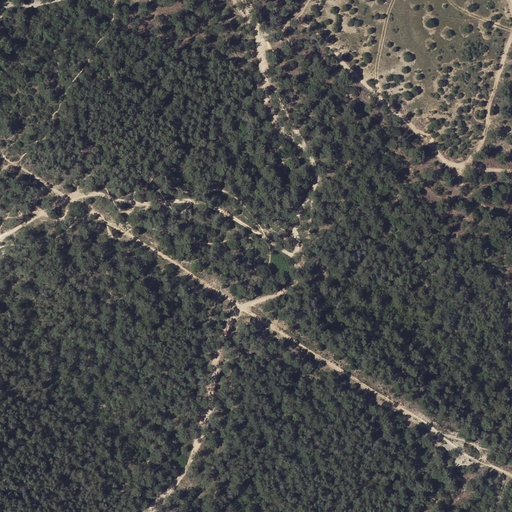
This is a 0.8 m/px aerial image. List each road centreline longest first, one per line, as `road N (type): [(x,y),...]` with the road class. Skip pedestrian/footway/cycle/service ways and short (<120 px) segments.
road 1 (track): [(246,0),(277,122),(304,153),(311,178),(293,211),(286,294),(232,320),(183,478),(149,511)]
road 2 (track): [(511,44),(481,142),(456,165),(314,31),(291,24),(255,38)]
